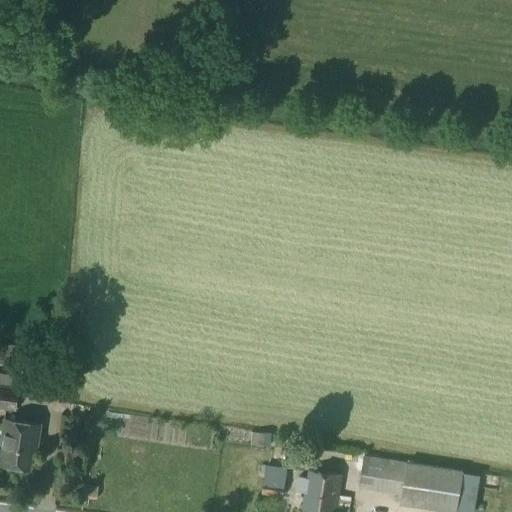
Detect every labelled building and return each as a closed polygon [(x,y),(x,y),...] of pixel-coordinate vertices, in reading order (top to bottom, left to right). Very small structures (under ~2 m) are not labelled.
[(0,385),(0,407),(15,409),(18,388),(0,385)] [(4,419),(0,447),(0,463),(29,468),(33,444),(37,444),(40,424),(4,419)] [(61,445),(61,464),(70,464),(70,460),(70,450),(70,445),(61,445)] [(361,458),(357,488),(398,495),(397,504),(448,511),(473,511),(480,475),(404,462),(404,463),(361,458)] [(265,459),(261,493),(282,496),(285,468),(271,466),(272,460),(265,459)] [(296,477),(294,491),(303,492),(300,509),(315,511),(345,511),(348,498),(335,496),(338,475),(306,470),(305,479),(296,477)]
